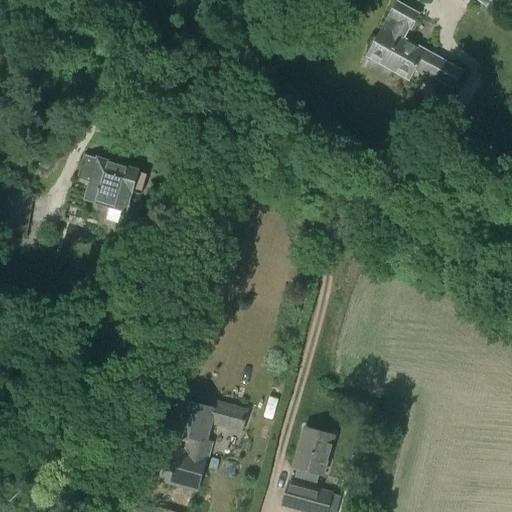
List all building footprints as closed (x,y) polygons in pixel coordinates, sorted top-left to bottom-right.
[(450,0),(465,11),(473,0),(450,0)] [(424,70),(423,72),(452,87),(461,70),(403,38),(409,27),(410,28),(417,15),(396,3),(388,18),(382,29),(366,57),(408,80),(416,66),(424,70)] [(86,197),(125,209),(130,191),(140,194),(146,175),(135,172),(135,171),(98,159),(97,161),(84,157),(77,178),(91,182),(86,197)] [(0,229),(0,236),(27,241),(33,193),(6,188),(0,229)] [(189,437),(185,453),(168,448),(160,479),(197,489),(210,442),(206,441),(211,422),(241,430),(246,411),(215,403),(213,409),(182,400),(173,433),(189,437)] [(322,476),(333,436),(304,428),(293,467),(297,468),(293,483),(289,482),(284,503),(316,511),(323,511),(329,493),(314,489),(318,475),(322,476)]
